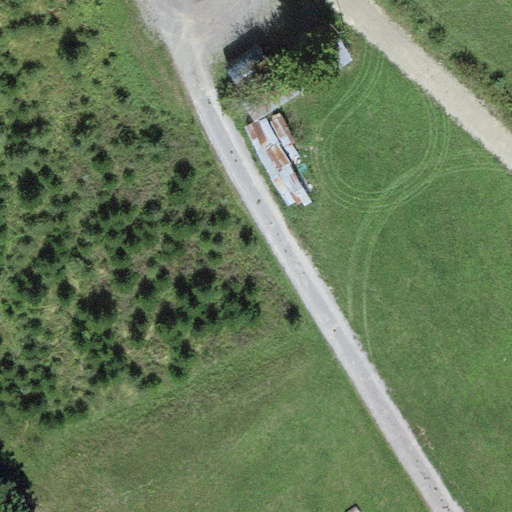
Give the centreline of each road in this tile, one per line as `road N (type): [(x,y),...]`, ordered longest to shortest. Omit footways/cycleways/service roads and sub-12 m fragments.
road 1 (track): [(185,0),(224,130),(453,511)]
road 2 (track): [(511,150),(341,0)]
